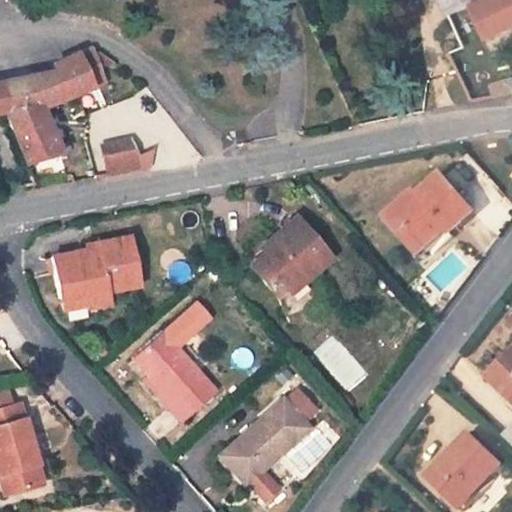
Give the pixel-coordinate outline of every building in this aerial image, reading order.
[(443,0),(450,12),(471,3),(478,0),(443,0)] [(511,0),(478,0),(471,3),(485,35),(511,23),(511,0)] [(90,47),(76,54),(89,86),(103,80),(90,47)] [(55,72),(1,83),(7,112),(4,112),(25,165),(59,154),(39,108),(90,88),(89,86),(76,54),(52,66),(55,72)] [(511,79),(490,86),(493,98),(511,94),(511,79)] [(109,176),(143,170),(130,139),(101,146),(109,176)] [(383,218),(418,259),(472,212),(440,175),(416,195),(413,192),(383,218)] [(330,258),(296,218),(271,240),(275,245),(249,266),(275,296),(285,288),(300,275),(304,280),(330,258)] [(87,251),(50,259),(58,298),(82,293),(85,306),(86,309),(108,304),(105,292),(138,285),(129,238),(95,245),(96,252),(87,254),(87,251)] [(300,275),(285,288),(289,293),(304,280),(300,275)] [(82,293),(58,298),(61,311),(85,306),(82,293)] [(185,418),(216,391),(164,332),(133,359),(185,418)] [(511,350),(487,378),(511,401),(511,350)] [(147,375),(144,378),(181,422),(185,418),(147,375)] [(6,391),(0,392),(0,409),(10,406),(6,391)] [(219,456),(245,485),(246,484),(259,471),(307,428),(281,400),(219,456)] [(0,409),(0,482),(4,496),(43,486),(18,404),(10,406),(0,409)] [(469,435),(427,480),(455,506),(473,487),(477,491),(502,464),(469,435)] [(259,471),(246,484),(263,502),(276,490),(259,471)] [(473,487),(455,506),(461,511),(464,511),(481,495),(477,491),(473,487)]
